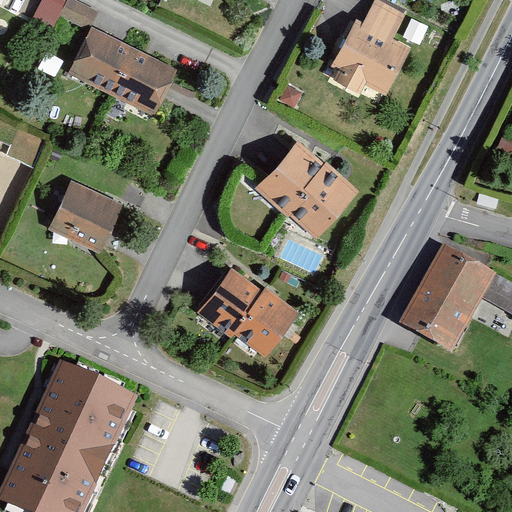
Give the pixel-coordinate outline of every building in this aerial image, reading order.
[(88,31),(99,10),(79,0),(65,0),(57,15),(88,31)] [(403,16),(374,0),(361,24),(353,20),(328,65),(334,69),(330,76),(358,92),(362,83),(383,95),(410,46),(393,36),(403,16)] [(88,31),(67,72),(111,94),(134,48),(91,26),(88,31)] [(154,115),(177,69),(134,48),(111,94),(154,115)] [(301,93),(285,85),(278,98),(293,106),(301,93)] [(295,138),(252,186),(278,210),(281,207),(321,162),(295,138)] [(312,235),(354,188),(323,160),(321,162),(281,207),(312,235)] [(119,205),(68,180),(44,229),(95,254),(119,205)] [(511,290),(441,246),(394,320),(447,353),(480,300),(511,320),(511,290)] [(259,289),(229,268),(197,313),(228,335),(231,333),(259,289)] [(261,287),(231,333),(263,354),(293,308),(261,287)] [(78,511),(135,403),(55,361),(0,466),(0,497),(28,511),(78,511)]
